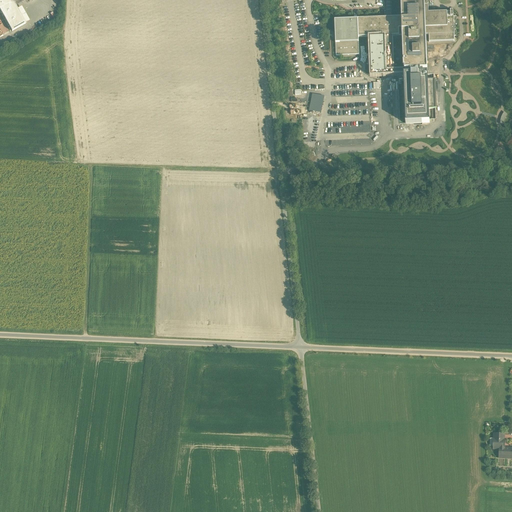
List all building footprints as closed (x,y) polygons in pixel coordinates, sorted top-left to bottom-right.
[(0,0),(0,10),(12,31),(25,24),(11,0),(0,0)] [(403,37),(404,71),(410,71),(420,71),(429,70),(428,41),(455,40),(454,13),(426,14),(425,0),(400,0),(401,16),(393,16),(390,16),(386,16),(359,17),(359,19),(360,38),(378,38),(396,37),(403,37)] [(354,19),(335,20),(336,56),(361,55),(360,38),(359,19),(357,19),(354,19)] [(397,57),(396,37),(378,38),(379,58),(397,57)] [(411,74),(404,74),(405,124),(430,123),(429,108),(437,108),(435,79),(427,79),(427,73),(421,73),(420,71),(410,71),(411,74)] [(309,111),(321,113),(324,97),(313,94),(309,111)] [(504,435),(494,434),(494,449),(499,449),(499,458),(511,458),(511,448),(504,448),(505,439),(504,439),(504,435)]
